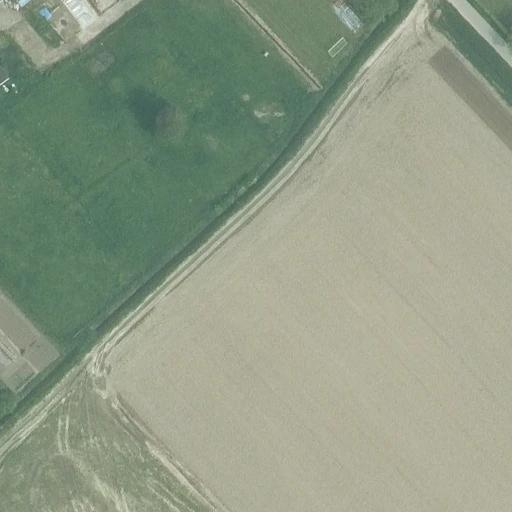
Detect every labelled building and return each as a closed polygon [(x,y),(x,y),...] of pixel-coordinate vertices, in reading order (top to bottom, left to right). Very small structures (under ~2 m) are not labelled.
[(339,0),(361,26),(389,0),(339,0)] [(0,16),(0,63),(13,80),(36,63),(0,16)] [(178,60),(154,81),(170,99),(184,86),(217,124),(243,102),(210,64),(194,78),(178,60)] [(134,73),(114,90),(138,119),(120,134),(131,147),(126,152),(136,165),(142,160),(153,172),(179,150),(157,124),(169,115),(134,73)] [(58,115),(49,123),(55,129),(64,121),(58,115)] [(64,121),(55,129),(61,135),(69,127),(64,121)] [(19,129),(0,145),(0,165),(4,170),(34,147),(19,129)] [(79,144),(72,151),(81,160),(88,153),(79,144)] [(34,147),(4,170),(18,188),(48,162),(34,147)] [(88,153),(81,160),(90,168),(96,162),(88,153)] [(48,162),(18,188),(32,204),(63,179),(48,162)] [(108,178),(101,185),(109,192),(116,186),(108,178)] [(63,179),(32,204),(45,221),(77,196),(63,179)] [(116,186),(110,192),(117,201),(124,196),(116,186)] [(77,196),(45,221),(57,238),(90,213),(77,196)] [(90,213),(57,238),(73,256),(104,231),(90,213)] [(11,447),(4,453),(9,459),(17,454),(11,447)] [(4,453),(0,456),(0,466),(0,467),(9,459),(4,453)] [(20,467),(8,477),(39,511),(46,511),(51,508),(55,511),(99,511),(101,511),(61,467),(38,486),(20,467)]
